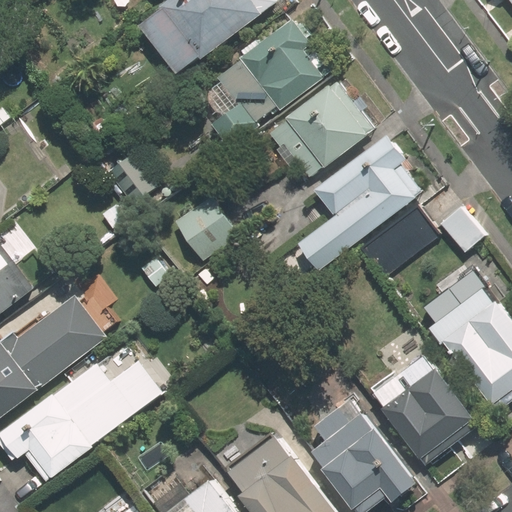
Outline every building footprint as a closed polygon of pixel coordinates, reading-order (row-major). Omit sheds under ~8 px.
[(285,1),(283,0),(176,0),(149,21),(186,69),(206,54),(210,59),(285,1)] [(320,39),(303,17),(225,78),(259,121),(282,103),(285,107),(328,74),(308,49),(320,39)] [(381,126),(345,79),(276,131),(286,145),(282,148),(298,169),(304,164),(314,177),(381,126)] [(414,159),(392,132),(323,188),(342,211),(303,242),(327,272),(425,194),(403,167),(406,164),(414,159)] [(127,147),(104,168),(123,189),(98,211),(118,232),(165,190),(127,147)] [(216,192),(179,217),(207,259),(244,234),(216,192)] [(467,205),(447,224),(471,250),(491,231),(467,205)] [(443,233),(422,206),(366,249),(387,277),(443,233)] [(1,232),(0,230),(0,316),(40,284),(22,261),(39,247),(17,219),(1,232)] [(158,255),(144,265),(160,287),(174,276),(158,255)] [(511,307),(484,271),(431,312),(500,403),(511,393),(511,307)] [(9,334),(0,340),(0,420),(46,388),(44,385),(114,336),(82,290),(13,339),(9,334)] [(171,392),(133,340),(5,432),(23,458),(32,452),(50,478),(171,392)] [(434,351),(379,394),(433,464),(489,420),(434,351)] [(333,438),(319,447),(363,510),(395,488),(401,498),(426,481),(364,392),(321,422),(333,438)] [(344,511),(286,430),(234,468),(265,511),(344,511)] [(246,511),(219,475),(168,511),(246,511)]
